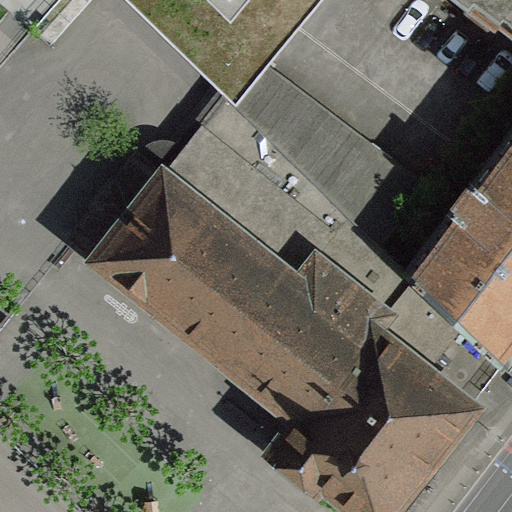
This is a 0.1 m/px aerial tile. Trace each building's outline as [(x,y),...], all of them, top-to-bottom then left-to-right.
[(323,0),(128,0),(226,97),(236,107),(269,67),(323,0)] [(511,0),(473,0),(511,29),(511,0)] [(236,107),(382,247),(428,186),(269,67),(236,107)] [(154,147),(142,159),(429,375),(464,326),(409,272),(382,247),(236,107),(226,97),(182,153),(168,145),(154,147)] [(504,366),(511,356),(511,133),(409,272),(464,326),(504,366)] [(142,159),(75,240),(301,419),(281,444),(368,511),(388,511),(470,406),(429,375),(142,159)]
